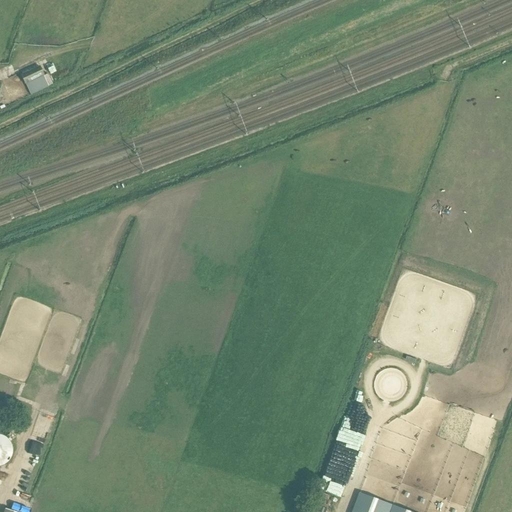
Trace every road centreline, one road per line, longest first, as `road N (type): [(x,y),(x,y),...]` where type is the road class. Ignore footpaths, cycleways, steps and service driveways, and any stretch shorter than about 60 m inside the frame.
road 1 (track): [(462,0),(202,105),(144,120)]
road 2 (track): [(0,127),(263,0)]
